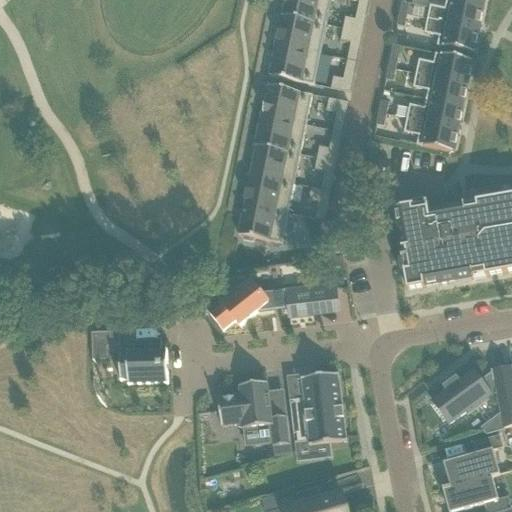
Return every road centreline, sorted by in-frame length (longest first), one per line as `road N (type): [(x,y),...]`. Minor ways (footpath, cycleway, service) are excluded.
road 1 (residential): [(382,0),(338,220)]
road 2 (residential): [(186,365),(383,345)]
road 3 (residential): [(404,511),(383,345)]
road 4 (residential): [(383,345),(511,320)]
